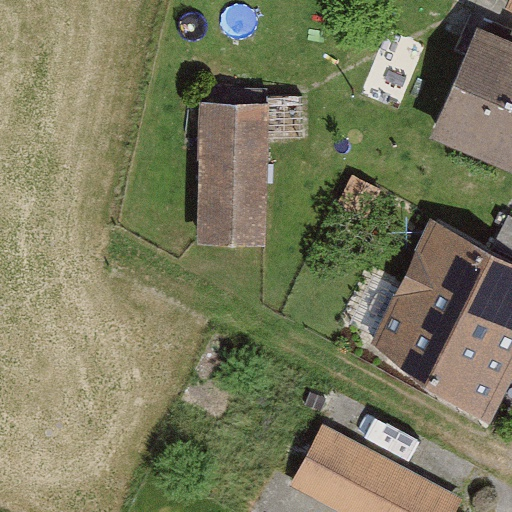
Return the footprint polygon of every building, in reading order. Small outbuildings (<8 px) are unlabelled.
[(511,50),(477,36),(435,134),(511,166),(511,50)] [(266,104),(202,104),(201,247),(265,248),(266,136),(303,137),(304,98),(266,97),(266,104)] [(379,190),(355,177),(341,203),(365,216),(379,190)] [(511,369),(511,257),(439,221),(376,346),(485,423),(511,369)] [(456,511),(464,498),(325,425),(293,485),(343,511),(456,511)]
